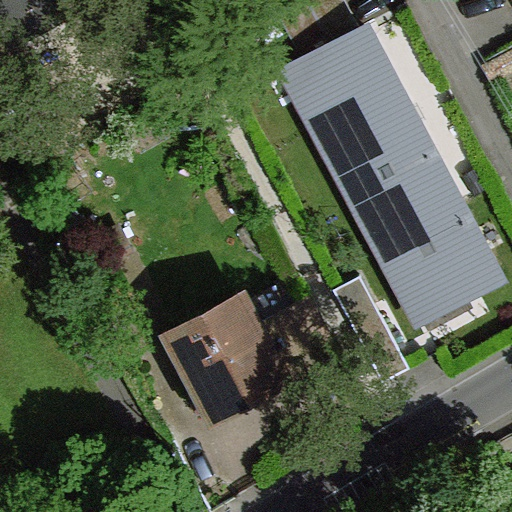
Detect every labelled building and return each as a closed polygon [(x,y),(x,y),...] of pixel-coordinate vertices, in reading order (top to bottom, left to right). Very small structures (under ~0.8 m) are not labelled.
[(0,0),(0,2),(14,26),(59,0),(0,0)] [(303,58),(360,28),(345,0),(285,0),(275,5),(303,58)] [(464,209),(365,25),(360,28),(303,58),(287,66),(322,130),(365,107),(381,139),(354,154),(402,242),(464,209)] [(511,69),(511,48),(484,65),(492,81),(511,69)] [(411,324),(438,310),(402,242),(354,154),(381,139),(365,107),(322,130),(287,66),(276,72),(411,324)] [(500,276),(464,209),(402,242),(438,310),(500,276)] [(85,270),(108,257),(126,248),(116,229),(75,251),(85,270)] [(129,296),(108,257),(85,270),(105,309),(129,296)] [(385,319),(361,274),(335,288),(359,332),(385,319)] [(245,300),(178,335),(213,403),(280,366),(258,324),(245,300)] [(304,300),(258,324),(280,366),(288,380),(334,355),(304,300)] [(410,366),(385,319),(359,332),(384,381),(410,366)]
